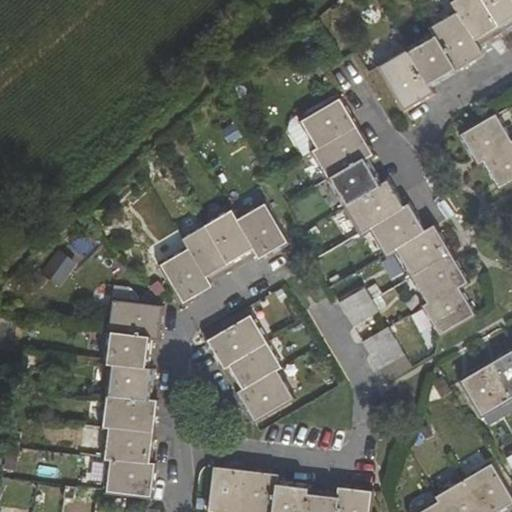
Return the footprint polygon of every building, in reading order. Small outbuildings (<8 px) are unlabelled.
[(454,0),(451,2),(456,10),(477,48),(501,33),(481,0),(454,0)] [(511,0),(481,0),(501,33),(511,26),(511,0)] [(456,10),(429,27),(435,36),(456,73),(482,56),(477,48),(456,10)] [(407,53),(429,89),(456,73),(435,36),(407,53)] [(381,68),(407,111),(432,95),(429,89),(407,53),(381,68)] [(299,125),(317,154),(358,130),(341,101),(299,125)] [(511,133),(501,115),(465,137),(480,163),(485,160),(511,144),(511,133)] [(317,154),(313,156),(328,182),(366,160),(373,155),(358,130),(317,154)] [(511,144),(485,160),(501,186),(511,180),(511,144)] [(366,160),(328,182),(344,209),(382,188),(366,160)] [(382,188),(344,209),(360,237),(367,233),(406,211),(390,183),(382,188)] [(238,223),(259,256),(261,261),(273,254),(289,245),(267,207),(238,223)] [(406,211),(367,233),(383,259),(394,253),(426,234),(411,208),(406,211)] [(231,211),(207,225),(234,271),(244,265),(259,256),(238,223),(231,211)] [(207,225),(182,239),(190,251),(210,285),(222,278),(234,271),(207,225)] [(426,234),(394,253),(411,281),(452,257),(436,229),(426,234)] [(210,285),(190,251),(164,266),(179,292),(185,303),(186,304),(199,297),(212,289),(210,285)] [(452,257),(411,281),(427,309),(460,290),(469,285),(452,257)] [(367,290),(342,305),(349,317),(374,302),(367,290)] [(460,290),(427,309),(418,315),(433,341),(476,316),(460,290)] [(107,302),(104,332),(152,337),(158,338),(160,322),(161,311),(161,307),(107,302)] [(374,302),(349,317),(356,329),(381,314),(374,302)] [(217,355),(225,369),(269,344),(253,317),(210,342),(217,355)] [(391,331),(366,345),(371,355),(396,340),(391,331)] [(100,363),(106,364),(147,369),(150,351),(152,337),(104,332),(100,363)] [(241,395),(280,372),(284,370),(269,344),(225,369),(232,380),(241,395)] [(511,352),(492,365),(511,399),(511,352)] [(106,364),(102,396),(150,402),(152,385),(154,370),(147,369),(106,364)] [(511,401),(511,399),(492,365),(465,381),(486,417),(511,401)] [(248,408),(256,422),(295,399),(280,372),(241,395),(248,408)] [(102,396),(98,427),(106,428),(154,433),(156,418),(157,403),(150,402),(102,396)] [(106,428),(102,459),(111,460),(151,464),(153,448),(154,433),(106,428)] [(151,464),(111,460),(108,491),(152,496),(154,481),(155,465),(151,464)] [(511,497),(493,465),(467,481),(485,511),(499,511),(503,510),(511,504),(511,497)] [(236,471),(218,468),(212,511),(244,511),(249,473),(236,471)] [(265,474),(249,473),(244,511),(275,511),(279,483),(279,476),(265,474)] [(485,511),(467,481),(439,496),(442,501),(448,511),(485,511)] [(293,484),(279,483),(275,511),(307,511),(309,492),(310,486),(293,484)] [(342,488),(341,496),(339,511),(370,511),(373,491),(358,490),(342,488)] [(324,494),(309,492),(307,511),(339,511),(341,496),(324,494)] [(422,511),(448,511),(442,501),(422,511)]
